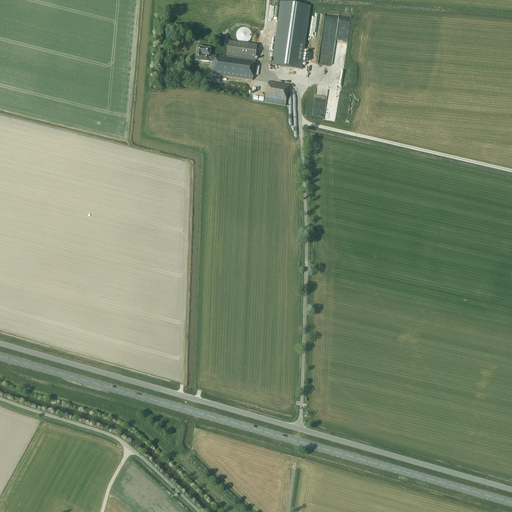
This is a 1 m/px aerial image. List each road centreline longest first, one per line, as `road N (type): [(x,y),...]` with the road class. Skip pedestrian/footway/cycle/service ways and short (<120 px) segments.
road 1 (primary): [(511,502),(0,355)]
road 2 (unclassified): [(0,343),(511,489)]
road 3 (unclassified): [(0,398),(123,442),(198,511)]
road 4 (track): [(300,122),(511,170)]
road 5 (unknown): [(235,511),(129,419)]
